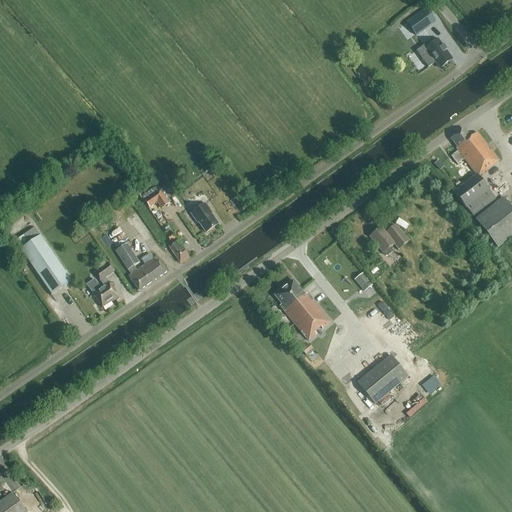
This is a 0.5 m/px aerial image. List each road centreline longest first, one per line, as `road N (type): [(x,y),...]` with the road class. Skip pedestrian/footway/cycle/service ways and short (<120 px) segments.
road 1 (unclassified): [(0,454),(511,90)]
road 2 (unclassified): [(0,397),(480,56)]
